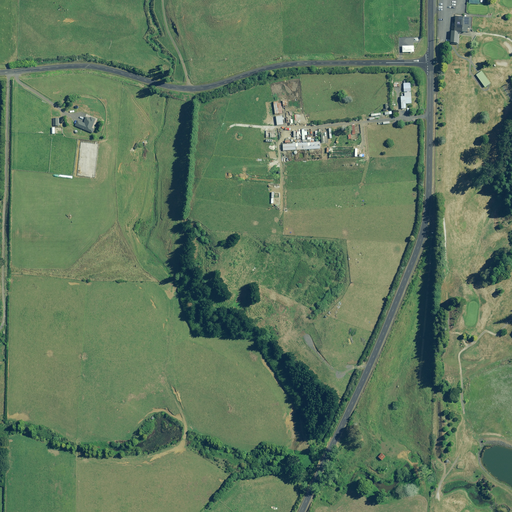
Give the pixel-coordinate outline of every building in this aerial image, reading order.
[(471,30),(472,14),(455,13),(453,28),(471,30)] [(412,103),(412,92),(405,93),(405,96),(401,96),(402,108),(406,108),(406,104),(412,103)] [(280,114),(280,113),(283,112),(282,105),(279,106),(278,101),(274,102),(275,114),(280,114)] [(91,116),(91,118),(87,117),(84,123),(78,120),(76,126),(93,133),(95,129),(92,128),(94,124),(95,124),(97,119),(91,116)] [(307,143),(288,144),(288,140),(285,140),(285,144),(283,144),(283,150),(320,148),(320,142),(314,142),(314,139),(307,140),(307,143)]
